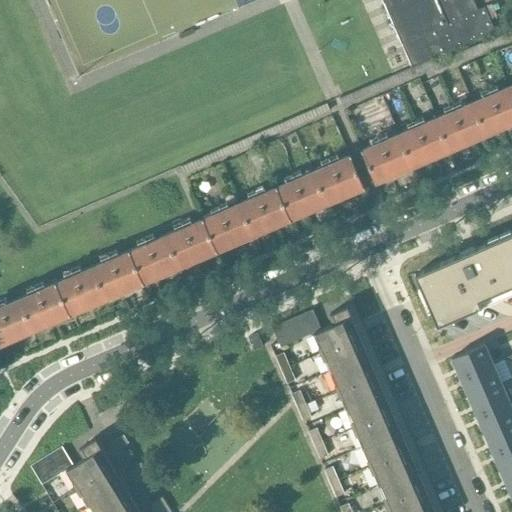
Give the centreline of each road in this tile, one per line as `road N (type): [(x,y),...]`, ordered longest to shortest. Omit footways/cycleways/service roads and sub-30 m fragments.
road 1 (residential): [(0,455),(57,382),(363,249)]
road 2 (residential): [(477,511),(363,249)]
road 3 (residential): [(363,249),(511,185)]
